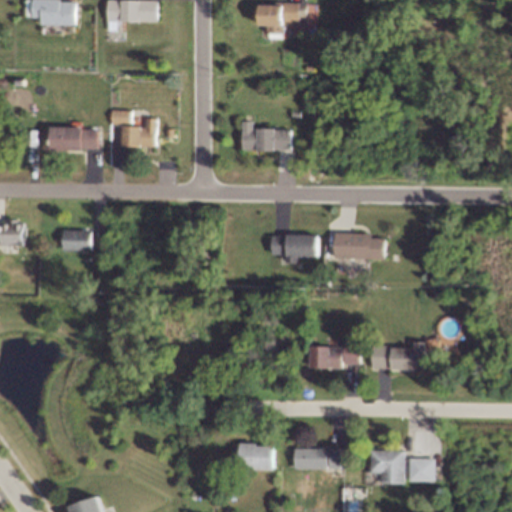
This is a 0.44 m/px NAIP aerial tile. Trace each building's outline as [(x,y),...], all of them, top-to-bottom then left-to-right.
[(52,0),(32,0),(33,25),(71,26),(73,1),(52,0)] [(264,0),(264,26),(303,27),(305,1),(264,0)] [(114,1),(115,26),(153,28),(155,2),(114,1)] [(130,124),(131,110),(112,109),(111,123),(130,124)] [(121,123),(120,149),(160,150),(161,124),(121,123)] [(50,126),(50,151),(89,153),(90,127),(50,126)] [(247,130),(246,156),(286,157),(287,131),(247,130)] [(0,219),(16,219),(15,249),(0,249),(0,219)] [(62,227),(94,227),(93,257),(64,257),(62,227)] [(275,235),(274,260),(314,261),(315,236),(275,235)] [(336,236),(337,261),(375,263),(377,237),(336,236)] [(319,339),(352,339),(351,369),(321,369),(319,339)] [(384,343),(416,343),(416,373),(386,373),(384,343)] [(240,440),(272,441),(272,471),(242,471),(240,440)] [(302,445),(334,446),(333,475),(303,475),(302,445)] [(378,449),(410,450),(409,479),(380,479),(378,449)] [(409,480),(435,480),(435,457),(410,457),(409,480)] [(76,511),(73,505),(103,493),(110,511),(76,511)]
